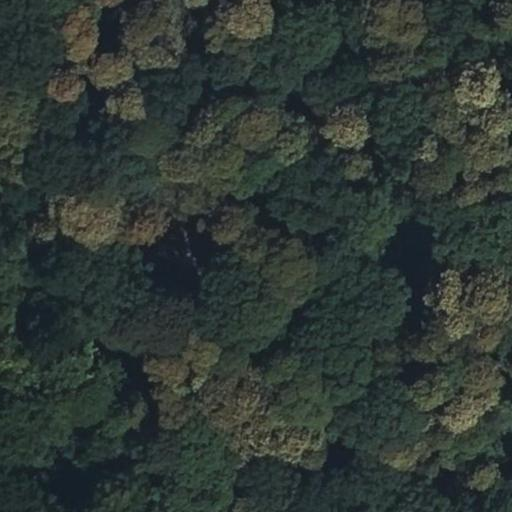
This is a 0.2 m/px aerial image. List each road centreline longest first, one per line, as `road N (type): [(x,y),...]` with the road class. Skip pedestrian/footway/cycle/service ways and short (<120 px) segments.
road 1 (track): [(29,287),(63,277),(114,242),(192,237),(259,245),(384,331),(443,406),(490,511)]
road 2 (track): [(162,511),(0,236)]
